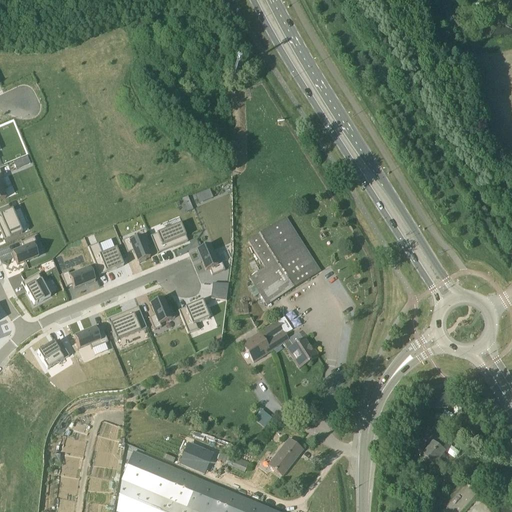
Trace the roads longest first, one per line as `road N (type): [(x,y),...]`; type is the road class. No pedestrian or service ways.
road 1 (secondary): [(252,0),(441,306)]
road 2 (secondary): [(457,296),(275,0)]
road 3 (tertiary): [(363,511),(373,410),(394,373),(438,339)]
road 4 (residential): [(22,333),(170,271)]
